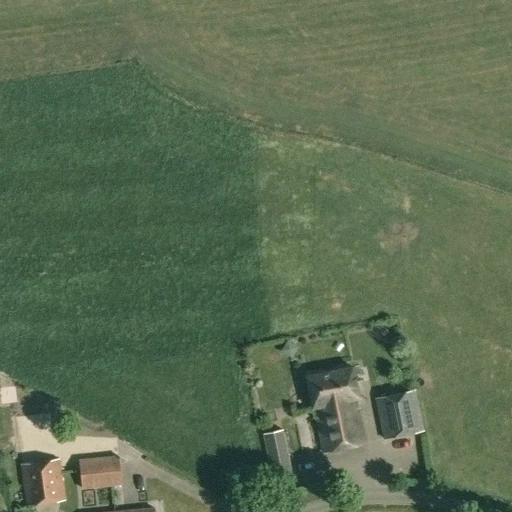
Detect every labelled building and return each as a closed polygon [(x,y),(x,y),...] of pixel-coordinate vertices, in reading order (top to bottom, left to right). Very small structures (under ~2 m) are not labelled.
[(365,443),(356,398),(359,398),(353,367),(306,376),(312,407),(315,407),(323,452),(365,443)] [(423,431),(414,390),(376,398),(385,439),(423,431)] [(263,498),(296,491),(283,431),(263,434),(272,475),(258,479),(263,498)] [(79,460),(83,489),(122,486),(119,456),(79,460)] [(65,500),(59,459),(21,464),(27,506),(65,500)]
